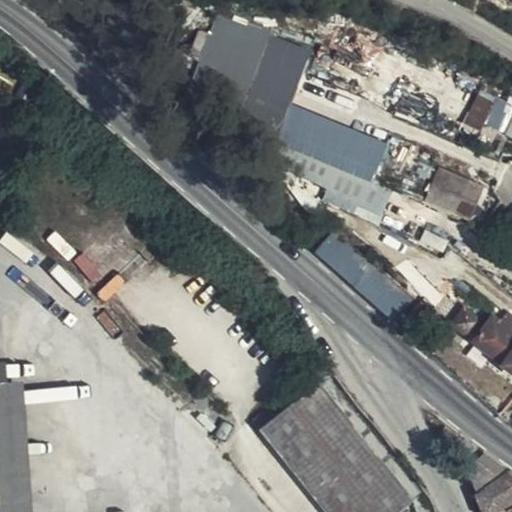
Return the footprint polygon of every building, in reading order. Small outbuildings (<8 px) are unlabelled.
[(215,63),(209,71),(275,91),(276,89),(300,43),(263,24),(265,18),(240,4),(232,5),(202,16),(196,27),(215,63)] [(206,64),(185,60),(202,80),(209,71),(215,63),(196,27),(190,40),(206,64)] [(190,40),(185,60),(206,64),(190,40)] [(209,71),(202,80),(213,95),(262,116),(275,91),(209,71)] [(511,85),(511,86),(496,117),(509,126),(508,129),(511,130),(511,85)] [(275,91),(262,116),(359,161),(371,133),(367,131),(371,118),(276,89),(275,91)] [(320,186),(334,161),(245,120),(237,134),(244,138),(241,141),(256,149),(255,153),(320,186)] [(444,192),(455,213),(472,178),(429,158),(418,179),(439,186),(444,192)] [(315,195),(366,222),(374,206),(371,205),(382,184),(334,161),(320,186),(315,195)] [(439,201),(444,210),(454,215),(455,213),(444,192),(439,186),(418,179),(414,187),(433,195),(439,201)] [(412,192),(444,210),(439,201),(433,195),(414,187),(412,192)] [(325,226),(332,214),(313,203),(306,214),(325,226)] [(389,294),(400,296),(363,264),(349,280),(389,294)] [(348,282),(393,321),(409,303),(400,296),(389,294),(349,280),(348,282)] [(461,335),(473,321),(461,310),(449,324),(461,335)] [(511,373),(511,320),(504,314),(495,326),(490,322),(473,344),(511,373)] [(335,416),(409,501),(422,490),(364,423),(323,374),(309,386),(313,390),(320,385),(341,411),(335,416)] [(0,386),(0,511),(30,511),(20,385),(0,386)] [(318,511),(396,511),(409,501),(335,416),(341,411),(320,385),(313,390),(309,386),(275,418),(266,407),(245,425),(318,511)] [(474,495),(507,475),(484,457),(464,469),(474,495)] [(472,496),(479,511),(485,511),(511,497),(511,483),(507,475),(474,495),(472,496)]
